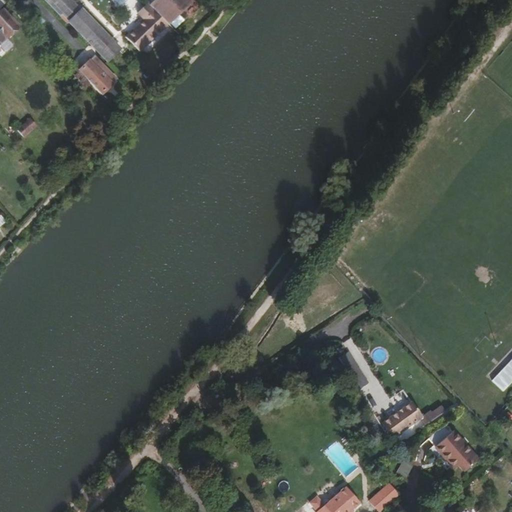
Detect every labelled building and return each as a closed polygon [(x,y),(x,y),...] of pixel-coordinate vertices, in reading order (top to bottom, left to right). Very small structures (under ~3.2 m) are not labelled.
[(155,0),(142,0),(151,9),(165,23),(166,24),(188,2),(185,0),(160,0),(158,2),(155,0)] [(165,23),(151,9),(150,10),(144,3),(135,11),(141,18),(155,33),(165,23)] [(116,45),(78,6),(64,18),(103,58),(116,45)] [(4,38),(15,27),(0,10),(0,48),(4,52),(11,45),(4,38)] [(155,33),(141,18),(124,35),(138,50),(144,44),(131,31),(139,23),(152,36),(155,33)] [(152,36),(139,23),(131,31),(144,44),(152,36)] [(112,83),(88,59),(76,71),(88,83),(100,95),(112,83)] [(88,83),(76,71),(69,64),(66,66),(85,86),(88,83)] [(36,126),(29,118),(17,129),(24,136),(36,126)] [(502,392),(511,381),(511,359),(491,381),(502,392)] [(389,439),(420,418),(410,403),(381,421),(379,423),(389,439)] [(439,406),(431,412),(423,403),(419,406),(430,419),(442,411),(439,406)] [(381,441),(386,437),(373,417),(368,420),(381,441)] [(461,470),(475,459),(444,422),(427,437),(452,467),(456,464),(461,470)] [(336,505),(343,498),(337,491),(314,511),(341,511),(342,511),(336,505)]
